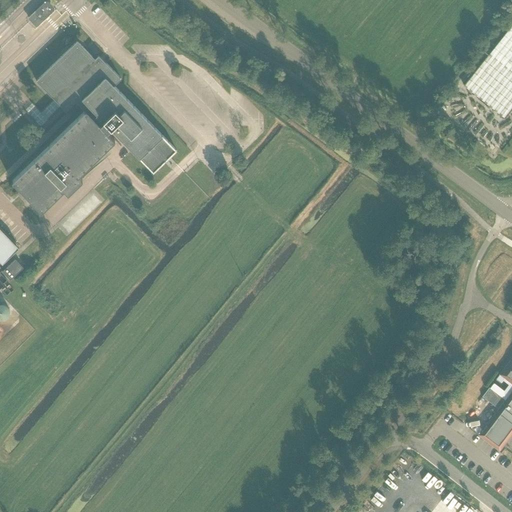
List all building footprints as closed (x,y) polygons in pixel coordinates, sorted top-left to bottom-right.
[(45,3),(37,10),(39,12),(37,13),(41,18),(42,16),(44,18),(52,11),(50,9),(52,8),(48,3),(46,5),(45,3)] [(511,23),(464,85),(504,117),(511,106),(511,23)] [(153,172),(162,163),(176,150),(113,85),(120,78),(98,55),(94,58),(76,40),(35,80),(55,100),(58,96),(71,109),(73,110),(74,109),(79,105),(84,110),(12,181),(41,211),(64,190),(68,194),(82,180),(79,176),(115,140),(107,132),(110,129),(153,172)] [(85,205),(92,213),(102,204),(95,197),(85,205)] [(17,247),(0,229),(0,258),(3,261),(17,247)] [(15,259),(2,271),(10,280),(23,267),(15,259)] [(0,320),(2,320),(4,320),(5,319),(7,318),(8,317),(9,316),(9,314),(10,312),(10,311),(9,309),(9,308),(8,306),(7,305),(5,304),(4,304),(2,303),(0,303),(0,320)] [(495,414),(479,434),(499,449),(511,431),(511,359),(500,374),(511,383),(511,391),(506,400),(489,387),(482,396),(499,409),(497,411),(495,414)]
